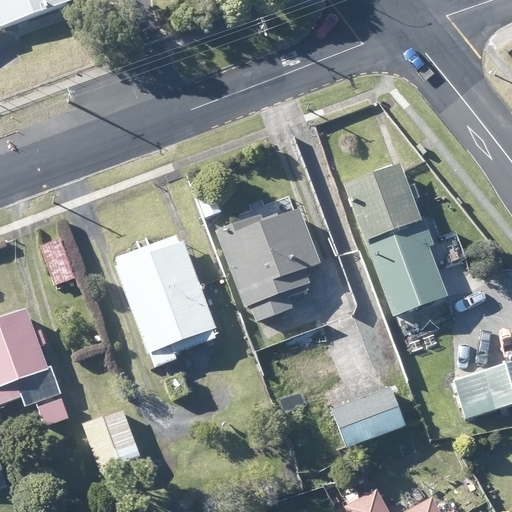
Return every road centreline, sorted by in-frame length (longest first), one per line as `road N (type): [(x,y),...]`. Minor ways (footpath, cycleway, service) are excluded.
road 1 (residential): [(0,176),(404,29)]
road 2 (residential): [(404,29),(511,158)]
